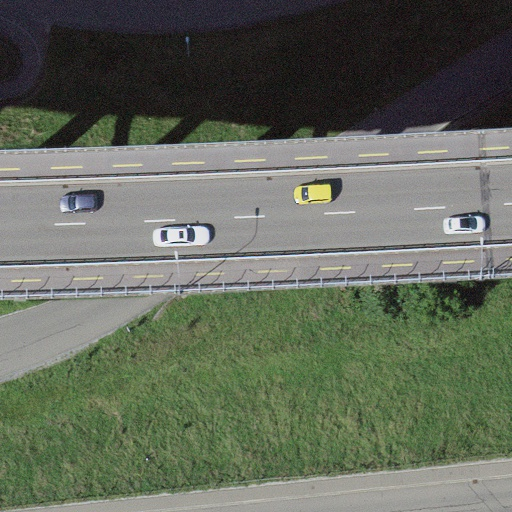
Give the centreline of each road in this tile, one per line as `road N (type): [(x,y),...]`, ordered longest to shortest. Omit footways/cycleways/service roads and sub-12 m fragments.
road 1 (residential): [(0,348),(105,308),(511,66)]
road 2 (primary): [(511,210),(0,226)]
road 3 (residential): [(511,500),(391,511)]
